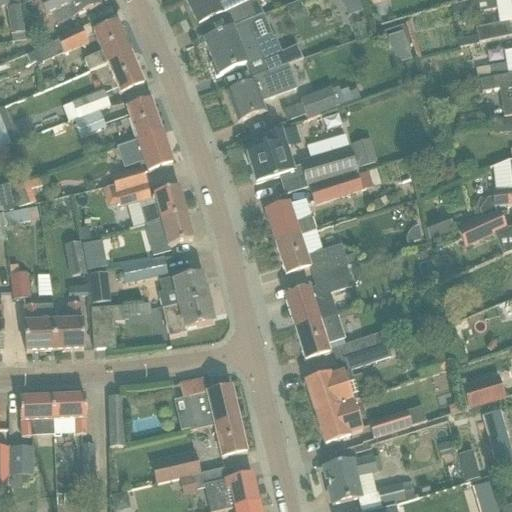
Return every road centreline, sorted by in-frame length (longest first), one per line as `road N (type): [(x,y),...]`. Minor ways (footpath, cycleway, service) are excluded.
road 1 (residential): [(250,350),(198,149),(132,0)]
road 2 (residential): [(0,376),(98,374),(250,350)]
road 3 (residential): [(289,511),(250,350)]
